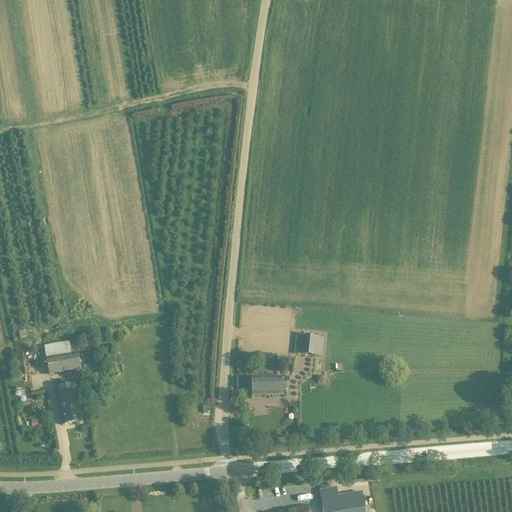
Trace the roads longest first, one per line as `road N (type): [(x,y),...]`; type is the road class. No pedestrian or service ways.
road 1 (unclassified): [(229,473),(222,412),(240,121),(260,0)]
road 2 (primary): [(229,473),(511,448)]
road 3 (primary): [(229,473),(0,487)]
